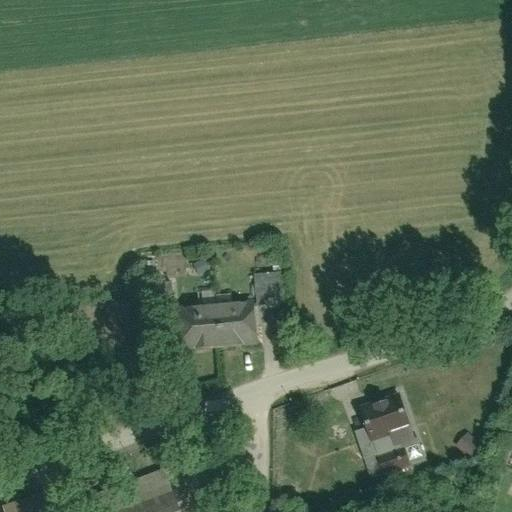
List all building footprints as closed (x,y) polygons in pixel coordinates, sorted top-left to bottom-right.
[(282,276),(258,278),(260,302),(284,301),(282,276)] [(203,302),(174,302),(174,331),(203,332),(203,302)] [(232,302),(203,302),(203,332),(232,332),(232,302)] [(402,397),(355,409),(367,457),(415,445),(402,397)] [(484,452),(467,433),(456,444),(474,462),(484,452)] [(167,511),(154,472),(88,494),(93,511),(167,511)] [(0,508),(0,511),(39,511),(36,498),(0,508)]
